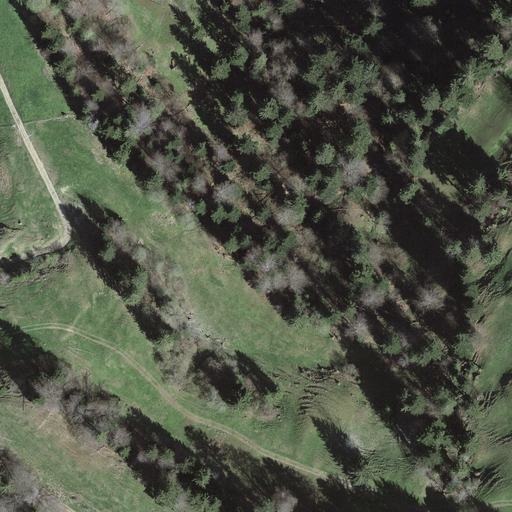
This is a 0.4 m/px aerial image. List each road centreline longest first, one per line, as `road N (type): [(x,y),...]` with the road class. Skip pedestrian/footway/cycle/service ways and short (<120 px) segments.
road 1 (track): [(0,331),(65,323),(126,351),(181,410),(269,456),(435,511)]
road 2 (track): [(0,263),(55,247),(67,228),(0,81)]
